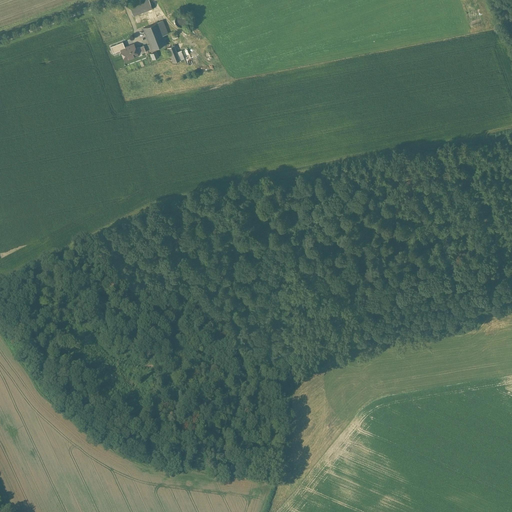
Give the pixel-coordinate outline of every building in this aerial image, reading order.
[(148,0),(146,0),(130,7),(133,15),(152,8),(148,0)] [(188,23),(189,20),(188,18),(186,15),(184,14),(181,13),(179,14),(176,15),(175,18),(174,20),(175,23),(177,25),(179,27),(182,27),(184,27),(187,25),(188,23)] [(163,20),(157,22),(163,36),(168,33),(163,20)] [(157,22),(143,28),(149,41),(163,36),(157,22)] [(163,36),(149,41),(152,49),(166,43),(163,36)] [(134,44),(128,46),(128,47),(121,49),(125,60),(138,55),(137,53),(135,48),(134,44)] [(174,45),(168,47),(172,58),(174,62),(180,60),(175,49),(174,45)] [(179,47),(175,49),(180,60),(184,58),(179,47)] [(150,53),(152,59),(159,56),(157,50),(150,53)]
